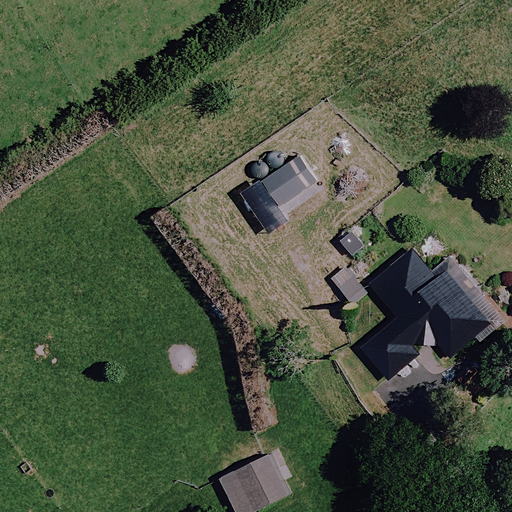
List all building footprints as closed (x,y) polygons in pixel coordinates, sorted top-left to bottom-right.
[(270,160),(268,158),(273,154),(266,144),(261,148),(245,160),(255,174),(272,162),(270,160)] [(272,162),(279,172),(293,162),(284,149),(270,160),(272,162)] [(293,162),(279,172),(266,182),(249,195),(275,230),(292,218),(286,210),(325,182),(305,154),(293,162)] [(368,246),(355,231),(343,241),(356,257),(368,246)] [(439,343),(453,361),(480,340),(485,346),(501,333),(452,270),(440,279),(417,250),(372,285),(398,317),(362,346),(390,382),(439,343)] [(371,294),(356,274),(341,285),(357,305),(371,294)] [(257,511),(292,494),(273,456),(225,481),(240,511),(257,511)]
